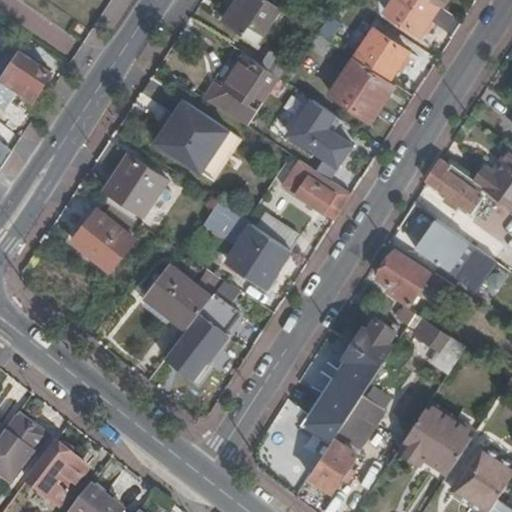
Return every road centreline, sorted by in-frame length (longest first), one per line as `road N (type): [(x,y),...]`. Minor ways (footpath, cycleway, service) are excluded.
road 1 (residential): [(206,479),(511,3)]
road 2 (secondary): [(206,479),(0,318)]
road 3 (secondary): [(75,130),(162,0)]
road 4 (secondary): [(0,252),(75,130)]
